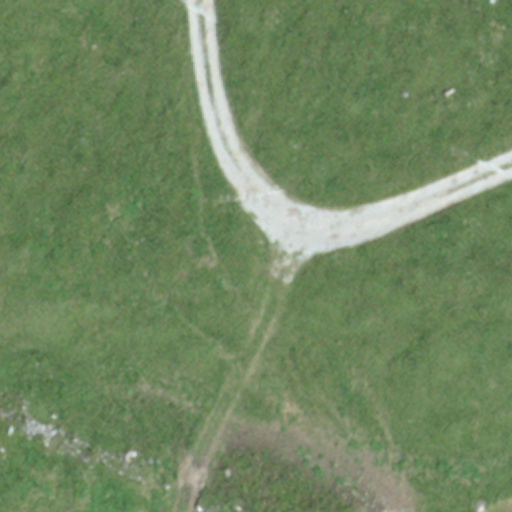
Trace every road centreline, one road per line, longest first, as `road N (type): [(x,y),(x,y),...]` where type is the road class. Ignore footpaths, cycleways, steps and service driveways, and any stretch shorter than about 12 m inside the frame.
road 1 (track): [(211,0),(219,97),(243,166),(285,213),(355,235),(511,169)]
road 2 (track): [(194,511),(312,221)]
